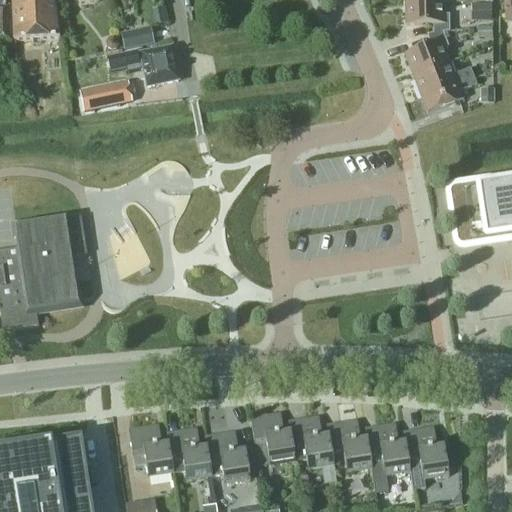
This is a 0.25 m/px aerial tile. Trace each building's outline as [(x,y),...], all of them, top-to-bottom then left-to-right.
[(3,3),(8,2),(8,0),(0,0),(0,42),(9,42),(9,8),(3,8),(3,3)] [(8,0),(8,2),(13,2),(14,42),(58,40),(53,0),(8,0)] [(444,17),(444,6),(405,7),(406,27),(432,26),(432,35),(443,35),(449,33),(449,16),(444,17)] [(471,6),(471,22),(491,23),(491,6),(471,6)] [(125,53),(154,47),(150,29),(121,35),(125,53)] [(478,40),(493,39),(493,29),(478,29),(478,40)] [(449,50),(443,35),(432,35),(426,37),(430,46),(404,56),(412,76),(448,62),(444,52),(449,50)] [(110,40),(107,44),(108,49),(112,52),(117,51),(120,47),(119,42),(115,39),(110,40)] [(140,53),(107,60),(110,74),(126,70),(127,75),(143,71),(147,90),(178,83),(171,49),(140,56),(140,53)] [(448,62),(412,76),(419,95),(472,75),(470,70),(453,76),(448,62)] [(472,75),(419,95),(426,115),(462,101),(459,93),(476,87),(472,75)] [(129,83),(96,90),(100,111),(133,104),(129,83)] [(481,106),(495,105),(494,91),(481,91),(481,106)] [(450,197),(457,243),(457,244),(458,244),(458,245),(458,246),(459,246),(459,247),(460,247),(460,248),(461,248),(462,248),(462,249),(463,249),(464,249),(465,249),(511,241),(511,180),(456,189),(455,190),(454,190),(453,190),(453,191),(452,191),(452,192),(451,192),(451,193),(451,194),(450,194),(450,195),(450,196),(450,197)] [(279,417),(250,421),(255,449),(258,471),(269,470),(271,469),(295,465),(293,453),(293,454),(290,435),(282,436),(279,417)] [(299,423),(288,425),(290,435),(293,454),(293,453),(295,465),(306,464),(307,473),(333,469),(331,457),(330,457),(328,439),(322,440),(319,420),(299,423)] [(356,424),(326,429),(328,439),(330,457),(331,457),(342,455),(345,476),(372,472),(370,460),(369,460),(366,443),(359,444),(356,424)] [(162,447),(159,427),(128,432),(133,461),(146,459),(149,480),(174,476),(172,464),(171,464),(168,446),(167,446),(162,447)] [(392,427),(364,432),(366,443),(369,460),(370,460),(372,472),(373,481),(384,480),(409,475),(408,463),(407,463),(404,446),(396,447),(392,427)] [(433,430),(402,435),(404,446),(407,463),(408,463),(409,475),(412,493),(423,491),(422,483),(448,479),(443,449),(436,450),(433,430)] [(172,464),(174,476),(184,474),(186,484),(212,480),(210,468),(207,450),(200,452),(197,431),(166,436),(167,446),(168,446),(171,464),(172,464)] [(238,455),(235,436),(205,440),(207,450),(210,468),(220,466),(224,487),(250,483),(245,454),(238,455)] [(92,511),(81,441),(0,453),(0,511),(92,511)] [(458,447),(448,448),(451,464),(460,462),(458,447)]
